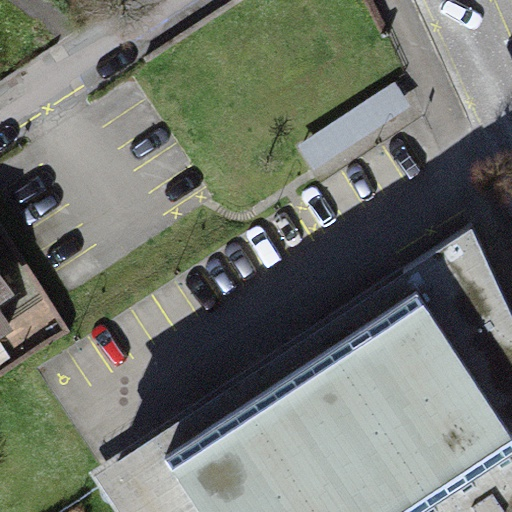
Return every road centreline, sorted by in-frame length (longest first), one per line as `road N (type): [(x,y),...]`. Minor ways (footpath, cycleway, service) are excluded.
road 1 (residential): [(176,0),(0,113)]
road 2 (residential): [(511,118),(459,0)]
